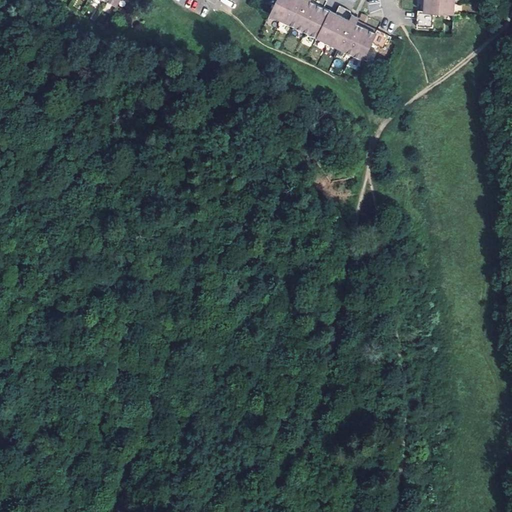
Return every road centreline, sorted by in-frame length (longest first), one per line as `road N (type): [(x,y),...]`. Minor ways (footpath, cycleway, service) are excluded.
road 1 (track): [(260,511),(332,396),(352,310),(372,144)]
road 2 (track): [(406,511),(418,388),(395,231),(372,144)]
road 3 (track): [(372,144),(387,120),(511,14)]
